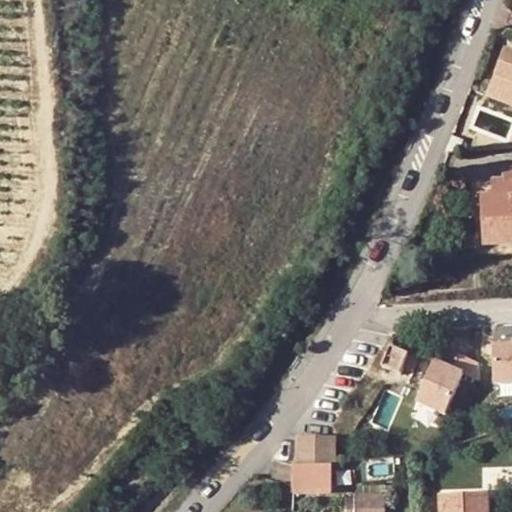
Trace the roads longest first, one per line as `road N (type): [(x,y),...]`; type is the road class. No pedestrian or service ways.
road 1 (residential): [(491,0),(385,268),(281,433),(210,511)]
road 2 (track): [(40,0),(44,89),(57,150),(49,208),(0,303)]
